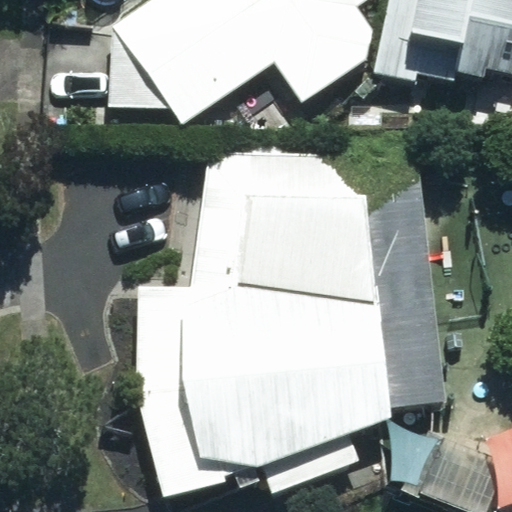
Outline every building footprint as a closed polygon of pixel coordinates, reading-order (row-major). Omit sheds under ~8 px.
[(374,41),(360,20),(386,1),(385,0),(163,0),(114,34),(185,138),(299,61),(324,101),(359,72),(374,41)] [(511,0),(466,0),(463,15),(392,2),(376,83),(472,101),(476,82),(511,88),(511,0)] [(142,402),(160,510),(387,433),(355,166),(210,164),(192,295),(143,294),(142,402)] [(488,400),(493,399),(500,394),(504,390),(507,386),(509,381),(510,376),(511,370),(510,365),(509,360),(506,355),(503,351),(500,347),(495,344),(491,342),(486,340),(480,340),(475,340),(470,341),(465,343),(460,346),(457,350),(453,354),(451,359),(449,364),(449,369),(449,374),(450,380),(452,384),(455,389),(458,393),(462,396),(467,399),(472,401),(477,402),(483,401),(488,400)] [(414,435),(390,486),(446,511),(488,511),(505,477),(414,435)]
